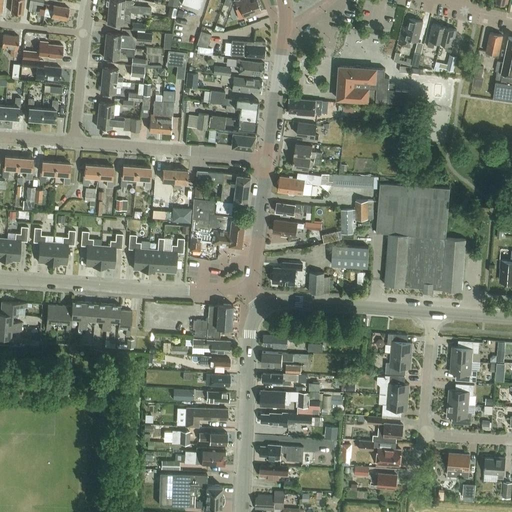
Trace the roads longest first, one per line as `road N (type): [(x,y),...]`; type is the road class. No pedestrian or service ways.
road 1 (unclassified): [(248,291),(0,278)]
road 2 (tertiary): [(242,511),(248,336),(260,310)]
road 3 (residential): [(267,160),(73,143)]
road 4 (tertiary): [(260,310),(285,302),(432,313)]
road 5 (tertiary): [(248,291),(267,160)]
road 6 (tertiary): [(267,160),(281,35)]
